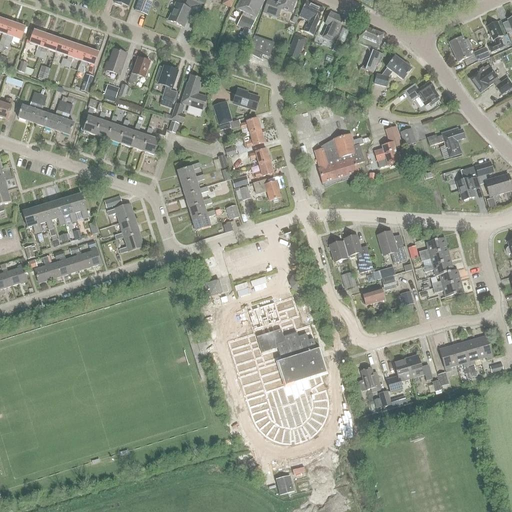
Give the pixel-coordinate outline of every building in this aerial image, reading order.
[(147,15),(153,0),(152,0),(138,0),(134,10),(147,15)] [(223,0),(222,5),(231,9),(234,0),(223,0)] [(263,0),(240,0),(241,0),(240,0),(236,9),(238,9),(237,11),(239,12),(240,11),(244,12),(237,26),(249,32),(263,0)] [(295,0),(277,0),(276,4),(267,0),(262,14),(277,19),(280,11),(291,14),(295,0)] [(176,4),(169,21),(183,28),(189,16),(196,19),(201,7),(187,1),(184,8),(176,4)] [(307,27),(315,30),(318,23),(318,24),(320,20),(319,20),(324,10),(306,2),(299,16),(302,18),(301,20),(303,21),(304,19),(310,21),(307,27)] [(333,44),(335,39),(344,19),(330,13),(325,24),(327,25),(321,38),(333,44)] [(11,23),(0,19),(0,32),(4,34),(3,38),(7,40),(8,36),(7,36),(11,23)] [(7,36),(8,36),(7,40),(11,41),(12,37),(20,40),(24,28),(11,23),(7,36)] [(499,30),(496,23),(488,27),(491,34),(490,34),(493,41),(495,40),(496,44),(488,48),(491,53),(505,47),(504,45),(502,45),(499,38),(503,36),(501,30),(499,30)] [(511,31),(508,23),(503,25),(507,35),(511,32),(511,31)] [(378,49),(384,35),(364,27),(357,44),(367,48),(370,55),(367,62),(361,68),(372,73),(374,67),(376,68),(384,55),(376,52),(377,49),(378,49)] [(43,48),(47,35),(34,31),(30,43),(38,46),(37,50),(41,52),(42,48),(43,48)] [(46,49),(56,52),(60,40),(47,35),(43,48),(42,48),(41,52),(45,53),(46,49)] [(301,38),(295,36),(286,58),(295,62),(299,52),(296,51),(301,38)] [(249,54),(249,55),(261,61),(261,60),(262,56),(269,58),(274,44),(254,37),(249,51),(251,52),(250,55),(249,54)] [(469,53),(462,38),(449,44),(457,63),(464,60),(467,67),(476,62),(472,52),(469,53)] [(60,40),(56,52),(69,57),(73,45),(60,40)] [(337,40),(332,52),(339,55),(344,43),(337,40)] [(81,62),(86,49),(73,45),(69,57),(67,61),(72,63),(73,59),(81,61),(81,62)] [(489,56),(486,48),(474,53),(478,61),(489,56)] [(81,62),(81,61),(80,66),(85,68),(87,63),(94,66),(98,53),(86,49),(81,62)] [(119,75),(126,55),(114,51),(109,63),(107,63),(104,70),(119,75)] [(0,57),(0,64),(6,67),(8,59),(0,57)] [(411,69),(394,57),(386,68),(387,68),(381,75),(377,74),(374,84),(386,87),(389,78),(388,77),(392,72),(403,80),(411,69)] [(127,84),(134,86),(138,76),(144,78),(150,63),(138,59),(132,74),(131,73),(127,84)] [(27,64),(21,62),(18,72),(24,74),(27,64)] [(479,71),(478,72),(469,79),(480,93),(495,83),(497,86),(496,87),(502,95),(511,87),(511,85),(507,78),(501,83),(497,77),(490,68),(488,65),(484,68),(483,67),(479,70),(479,71)] [(41,67),(38,78),(46,81),(50,70),(41,67)] [(165,87),(161,101),(174,105),(178,93),(170,90),(170,88),(172,88),(177,72),(164,68),(164,69),(160,68),(155,82),(159,83),(158,85),(165,87)] [(81,91),(88,94),(93,78),(86,76),(81,91)] [(184,92),(181,101),(187,103),(186,105),(201,111),(206,98),(197,95),(199,87),(198,87),(201,80),(190,77),(188,83),(187,83),(184,92)] [(429,83),(418,90),(415,84),(404,91),(411,102),(418,97),(424,106),(429,103),(431,106),(439,101),(437,98),(438,97),(433,90),(434,90),(429,83)] [(107,85),(103,99),(114,103),(119,89),(107,85)] [(122,85),(118,96),(124,98),(128,87),(122,85)] [(247,94),(247,92),(237,89),(235,97),(239,98),(237,105),(254,111),(259,98),(247,94)] [(37,104),(40,95),(34,93),(31,102),(37,104)] [(46,97),(40,95),(37,104),(43,107),(46,97)] [(0,103),(0,118),(7,120),(11,107),(10,106),(12,101),(7,99),(5,105),(0,103)] [(57,131),(63,113),(66,103),(61,102),(59,101),(56,111),(54,117),(48,115),(44,127),(57,131)] [(18,118),(31,123),(35,111),(37,104),(31,102),(29,108),(22,106),(18,118)] [(69,115),(72,106),(66,103),(63,113),(57,131),(70,135),(74,123),(67,121),(69,115)] [(35,111),(31,123),(44,127),(48,115),(41,113),(43,107),(37,104),(35,111)] [(185,107),(175,104),(170,120),(183,124),(186,115),(182,114),(185,107)] [(87,117),(88,117),(83,132),(95,136),(100,121),(98,121),(91,118),(94,111),(89,109),(87,117)] [(230,122),(228,112),(216,115),(219,125),(230,122)] [(103,122),(105,115),(101,113),(98,121),(100,121),(95,136),(107,140),(112,125),(110,125),(103,122)] [(124,129),(122,129),(115,126),(117,119),(113,117),(110,125),(112,125),(107,140),(119,144),(124,129)] [(243,136),(249,134),(261,131),(257,119),(246,122),(246,123),(240,124),(241,129),(243,136)] [(129,122),(124,121),(122,129),(124,129),(119,144),(130,148),(135,133),(134,133),(126,130),(129,122)] [(175,134),(179,123),(173,121),(169,132),(175,134)] [(147,137),(145,137),(138,134),(141,126),(136,125),(134,133),(135,133),(130,148),(142,152),(147,137)] [(231,132),(229,125),(217,128),(219,135),(231,132)] [(399,162),(394,147),(402,145),(397,127),(386,130),(390,144),(383,146),(384,149),(375,152),(379,168),(390,165),(391,167),(397,165),(397,163),(399,162)] [(159,141),(150,138),(153,130),(148,129),(145,137),(147,137),(142,152),(154,156),(159,141)] [(461,154),(457,141),(465,139),(462,130),(458,131),(458,129),(441,134),(442,136),(437,137),(436,135),(427,138),(429,146),(444,142),(448,158),(461,154)] [(410,130),(400,132),(404,146),(414,143),(410,130)] [(261,131),(249,134),(251,141),(245,142),(247,147),(252,145),(252,146),(264,142),(261,131)] [(353,140),(351,134),(333,139),(333,141),(322,147),(322,149),(314,151),(314,152),(319,169),(323,183),(325,187),(335,182),(347,179),(358,177),(358,172),(355,164),(364,162),(359,145),(363,143),(362,138),(353,140)] [(236,153),(234,147),(225,150),(226,155),(236,153)] [(256,158),(258,165),(270,162),(266,150),(255,153),(255,154),(249,155),(250,160),(256,158)] [(227,166),(223,155),(218,157),(221,168),(227,166)] [(270,162),(258,165),(260,172),(255,174),(256,178),(261,176),(261,177),(273,173),(270,162)] [(487,181),(485,175),(493,173),(490,162),(487,163),(474,167),(478,177),(480,186),(486,184),(485,181),(487,181)] [(180,183),(195,179),(195,177),(192,169),(201,167),(199,163),(191,166),(192,167),(177,171),(180,183)] [(480,189),(473,167),(460,171),(463,181),(456,183),(462,202),(475,198),(473,191),(480,189)] [(511,190),(511,188),(508,174),(487,181),(485,181),(486,184),(490,197),(511,190)] [(184,195),(199,191),(198,189),(196,181),(204,179),(203,175),(195,177),(195,179),(180,183),(184,195)] [(249,185),(246,176),(232,181),(234,189),(249,185)] [(268,183),(266,179),(252,183),(255,193),(266,190),(269,201),(280,197),(275,181),(268,183)] [(187,207),(202,202),(202,201),(200,193),(208,191),(206,186),(198,189),(199,191),(184,195),(187,207)] [(239,189),(235,190),(239,203),(251,199),(247,188),(240,190),(239,189)] [(0,212),(3,212),(4,210),(2,205),(9,203),(6,192),(0,193),(0,212)] [(74,214),(81,212),(83,219),(88,218),(81,195),(69,198),(74,214)] [(121,203),(119,197),(103,201),(106,208),(121,203)] [(62,218),(69,216),(71,223),(76,221),(74,214),(69,198),(57,202),(62,218)] [(191,219),(206,215),(205,213),(203,205),(211,203),(210,198),(202,201),(202,202),(187,207),(191,219)] [(51,221),(57,219),(59,226),(65,225),(62,218),(57,202),(46,205),(51,221)] [(115,213),(119,224),(134,219),(129,204),(114,209),(106,212),(108,216),(115,213)] [(39,225),(46,223),(50,238),(55,236),(51,221),(46,205),(34,209),(39,225)] [(228,220),(237,218),(234,206),(224,209),(228,220)] [(39,225),(34,209),(22,212),(27,228),(34,226),(36,233),(41,232),(39,225)] [(205,213),(206,215),(191,219),(194,231),(209,227),(207,218),(215,215),(214,210),(205,213)] [(123,238),(138,233),(134,219),(119,224),(122,233),(114,236),(115,240),(123,238)] [(109,237),(107,229),(100,231),(103,239),(109,237)] [(396,250),(391,232),(377,236),(383,256),(391,254),(393,264),(406,260),(403,248),(396,250)] [(123,238),(126,248),(118,250),(120,254),(143,247),(138,233),(123,238)] [(69,241),(67,234),(59,236),(61,244),(69,241)] [(366,247),(360,249),(356,237),(345,240),(346,242),(343,242),(348,257),(349,257),(349,258),(351,259),(355,258),(355,256),(355,255),(356,255),(359,264),(357,265),(360,274),(373,271),(374,273),(366,245),(366,247)] [(418,253),(419,258),(447,250),(444,239),(425,244),(427,251),(418,253)] [(60,246),(58,240),(51,242),(54,248),(60,246)] [(348,257),(343,242),(330,246),(334,263),(347,260),(346,258),(348,257)] [(31,248),(31,246),(25,248),(29,259),(35,258),(33,253),(31,248)] [(79,253),(77,247),(69,250),(71,255),(79,253)] [(418,258),(415,247),(408,249),(411,260),(418,258)] [(81,255),(85,269),(101,264),(96,250),(96,251),(95,248),(91,250),(92,252),(81,255)] [(447,250),(419,258),(421,263),(430,260),(431,266),(450,260),(447,250)] [(64,258),(63,252),(54,255),(56,260),(64,258)] [(65,260),(70,274),(85,269),(81,255),(80,253),(76,254),(76,257),(65,260)] [(49,263),(50,265),(54,279),(70,274),(65,260),(65,258),(60,259),(61,261),(52,264),(49,257),(47,258),(49,263)] [(54,279),(50,265),(49,263),(47,258),(43,259),(45,265),(46,265),(46,267),(34,270),(38,284),(54,279)] [(439,276),(453,272),(450,260),(431,266),(422,268),(424,274),(433,271),(435,278),(439,276)] [(28,263),(30,269),(37,267),(35,261),(28,263)] [(7,273),(11,286),(27,281),(23,268),(22,268),(22,265),(18,266),(19,269),(7,273)] [(395,276),(393,268),(388,270),(373,274),(374,281),(395,276)] [(0,274),(0,289),(11,286),(7,273),(7,270),(3,271),(3,274),(0,274)] [(453,272),(439,276),(441,282),(432,285),(433,289),(460,282),(457,271),(453,272)] [(301,275),(289,278),(293,293),(306,289),(301,275)] [(355,287),(352,275),(343,278),(346,289),(355,287)] [(395,287),(392,277),(381,280),(384,290),(395,287)] [(200,286),(204,299),(221,293),(217,281),(205,285),(200,286)] [(460,282),(433,289),(434,294),(443,292),(445,298),(463,293),(460,282)] [(384,300),(380,288),(362,294),(366,306),(384,300)] [(414,304),(410,292),(400,295),(404,307),(414,304)] [(255,334),(228,343),(238,373),(239,378),(245,396),(246,401),(251,417),(255,425),(259,431),(264,436),(270,440),(276,443),(283,444),(291,445),(291,442),(294,441),(295,444),(299,443),(303,442),(307,441),(306,438),(309,436),(310,439),(316,434),(321,429),(324,422),(327,416),(328,409),(328,402),(327,395),(326,391),(320,392),(318,393),(315,388),(317,387),(323,383),(321,377),(320,376),(326,374),(319,350),(317,350),(316,349),(313,339),(309,326),(301,329),(296,330),(292,319),(298,317),(299,317),(293,298),(273,304),(279,322),(254,329),(253,330),(254,331),(255,334)] [(273,304),(248,312),(249,315),(253,330),(254,329),(279,322),(273,304)] [(486,337),(474,340),(480,360),(486,358),(487,362),(493,360),(486,337)] [(480,360),(474,340),(462,344),(469,367),(475,365),(474,362),(480,360)] [(467,379),(471,378),(468,367),(469,367),(462,344),(451,347),(457,367),(463,365),(463,368),(467,379)] [(457,367),(451,347),(440,350),(446,373),(452,372),(451,368),(457,367)] [(418,356),(406,359),(411,379),(422,375),(422,376),(425,375),(426,381),(432,380),(428,366),(421,368),(418,356)] [(400,382),(411,379),(406,359),(394,363),(398,376),(387,380),(390,393),(402,390),(400,382)] [(502,369),(501,364),(490,367),(491,372),(502,369)] [(360,382),(359,384),(360,389),(361,390),(363,391),(367,390),(371,389),(372,392),(381,389),(377,373),(373,374),(371,368),(361,371),(364,381),(360,382)] [(447,385),(444,374),(438,376),(442,387),(447,385)] [(435,393),(441,391),(438,381),(432,383),(435,393)] [(390,405),(387,392),(379,394),(382,407),(390,405)] [(246,441),(249,445),(256,440),(252,435),(246,441)] [(316,475),(314,467),(304,470),(306,478),(316,475)] [(294,492),(290,477),(276,481),(281,496),(294,492)] [(305,484),(308,493),(324,488),(321,479),(305,484)]
